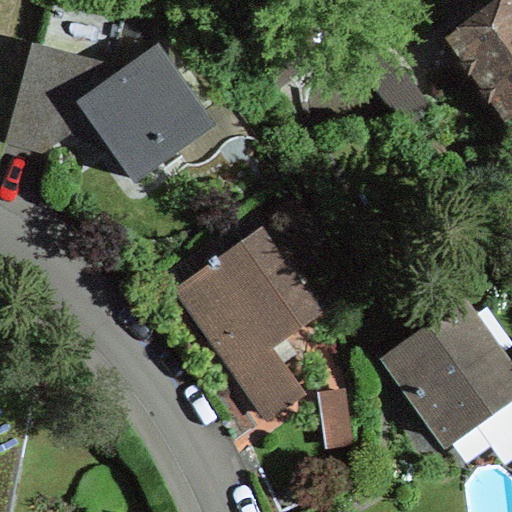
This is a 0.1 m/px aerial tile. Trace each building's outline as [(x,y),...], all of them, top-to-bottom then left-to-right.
[(511,0),(503,0),(482,15),(447,40),(504,119),(511,113),(511,0)] [(245,64),(267,92),(315,56),(293,27),(245,64)] [(33,42),(7,141),(38,150),(49,110),(72,116),(83,108),(90,118),(127,171),(131,168),(136,174),(210,122),(157,48),(121,74),(114,64),(33,42)] [(405,125),(427,108),(378,44),(356,60),(405,125)] [(319,312),(317,310),(314,312),(258,233),(261,231),(260,229),(218,258),(215,255),(209,259),(211,263),(177,287),(237,370),(238,370),(270,415),(299,395),(267,349),(278,341),(319,312)] [(511,392),(453,310),(388,356),(400,373),(448,440),(511,394),(511,392)] [(0,377),(0,511),(12,511),(37,385),(0,377)] [(344,391),(321,394),(325,421),(348,418),(344,391)]
